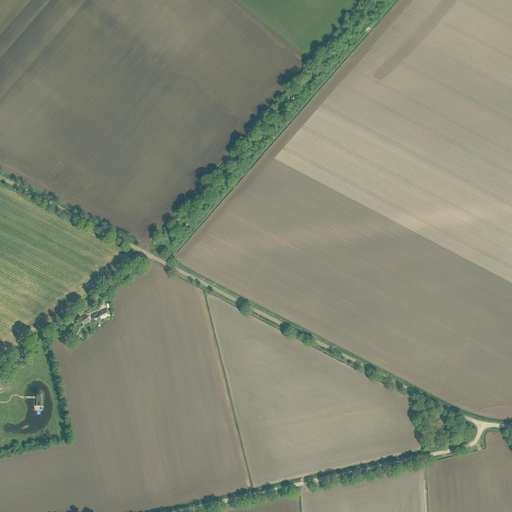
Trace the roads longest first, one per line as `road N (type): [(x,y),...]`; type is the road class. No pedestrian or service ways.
road 1 (unclassified): [(481,423),(0,177)]
road 2 (unclassified): [(175,511),(463,447),(481,423)]
road 3 (track): [(147,254),(0,372)]
